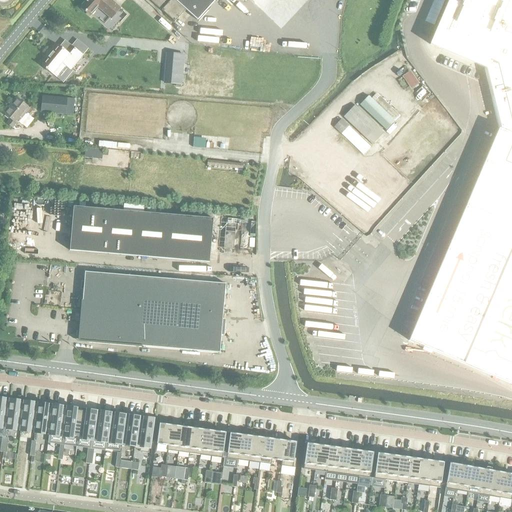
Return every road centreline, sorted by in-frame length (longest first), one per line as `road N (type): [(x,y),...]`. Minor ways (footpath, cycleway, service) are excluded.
road 1 (unclassified): [(284,399),(264,277),(264,200),(276,132),(325,82),(329,62)]
road 2 (residential): [(61,385),(302,418)]
road 3 (unclassified): [(284,399),(63,369)]
road 4 (residential): [(302,418),(511,450)]
road 5 (unclassified): [(511,432),(304,401)]
